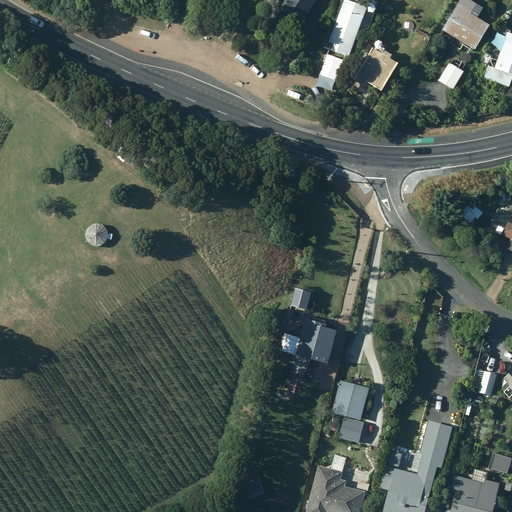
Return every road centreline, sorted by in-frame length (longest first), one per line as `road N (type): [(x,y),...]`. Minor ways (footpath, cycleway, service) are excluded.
road 1 (secondary): [(383,158),(265,129),(0,6)]
road 2 (residential): [(383,158),(392,203),(419,245),(469,297),(511,322)]
road 3 (secondary): [(511,143),(383,158)]
